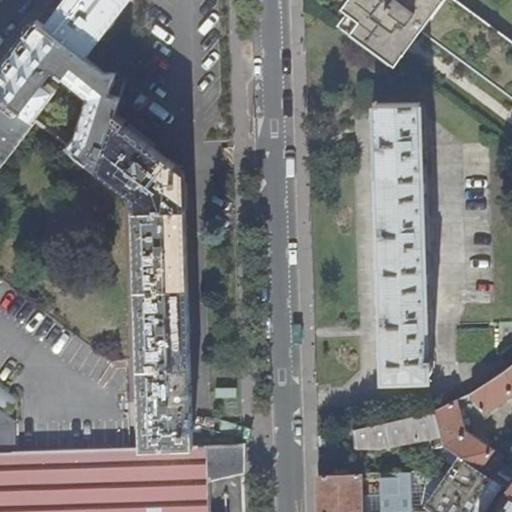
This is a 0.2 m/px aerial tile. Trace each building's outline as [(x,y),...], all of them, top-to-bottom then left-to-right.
[(65,0),(45,26),(84,57),(128,0),(65,0)] [(353,0),(340,18),(396,59),(419,29),(428,36),(429,34),(511,94),(511,41),(456,1),(455,3),(451,0),(353,0)] [(104,73),(84,57),(45,26),(38,20),(13,52),(0,68),(0,92),(35,119),(56,91),(45,82),(54,71),(87,96),(75,135),(67,145),(97,168),(115,112),(120,96),(111,94),(118,73),(104,73)] [(0,167),(37,121),(35,119),(0,92),(0,167)] [(386,364),(387,379),(431,378),(430,362),(436,362),(436,357),(430,357),(423,103),(379,104),(380,116),(380,146),(381,179),(383,229),(384,285),(385,324),(386,348),(386,364)] [(115,112),(97,168),(133,197),(139,446),(190,444),(190,420),(187,285),(185,171),(122,125),(125,121),(115,112)] [(460,331),(461,361),(495,361),(495,330),(460,331)] [(511,364),(471,394),(484,414),(511,395),(511,364)] [(437,411),(446,445),(448,446),(491,475),(503,457),(466,431),(464,425),(470,423),(468,418),(463,420),(457,401),(437,411)] [(15,420),(0,408),(0,451),(15,451),(14,424),(15,420)] [(437,448),(446,445),(437,411),(355,428),(359,445),(380,448),(434,437),(437,448)] [(243,443),(190,444),(139,446),(15,451),(0,451),(0,511),(210,511),(210,497),(209,481),(244,472),(243,443)] [(431,471),(411,471),(413,511),(414,511),(434,511),(433,511),(471,511),(495,478),(491,475),(448,446),(431,471)] [(413,511),(411,471),(382,472),(383,501),(368,502),(368,504),(363,504),(362,473),(319,473),(320,496),(320,511),(413,511)] [(511,511),(511,499),(503,511),(511,511)]
